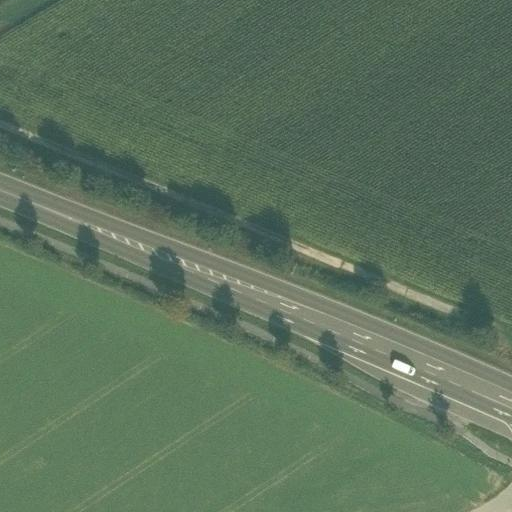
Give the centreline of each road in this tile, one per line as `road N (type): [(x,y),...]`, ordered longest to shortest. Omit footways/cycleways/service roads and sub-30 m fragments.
road 1 (secondary): [(0,190),(511,403)]
road 2 (track): [(0,122),(511,334)]
